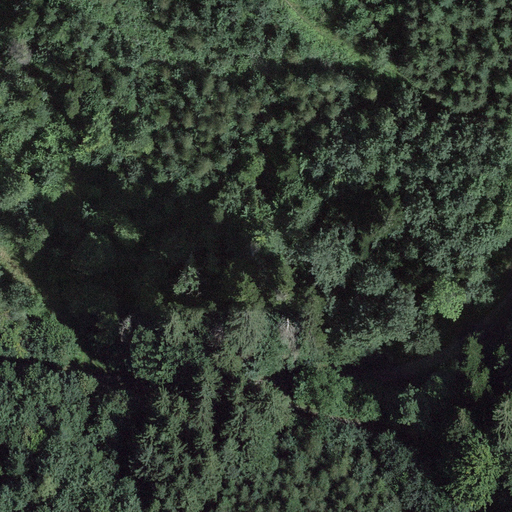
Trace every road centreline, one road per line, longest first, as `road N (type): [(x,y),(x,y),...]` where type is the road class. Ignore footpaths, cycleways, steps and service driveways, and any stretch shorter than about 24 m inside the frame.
road 1 (track): [(472,511),(424,459),(375,429),(234,385),(0,376)]
road 2 (track): [(511,296),(470,340),(416,367),(234,385)]
